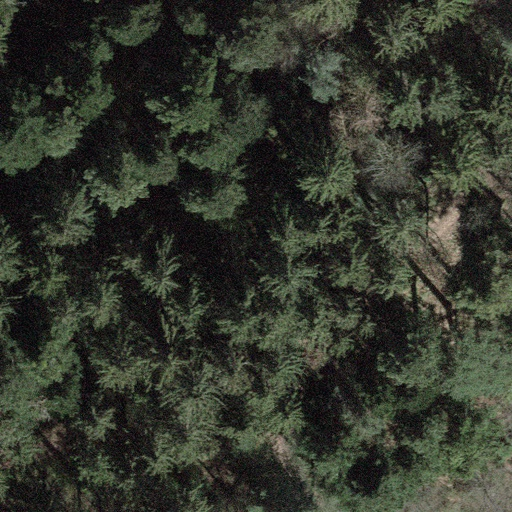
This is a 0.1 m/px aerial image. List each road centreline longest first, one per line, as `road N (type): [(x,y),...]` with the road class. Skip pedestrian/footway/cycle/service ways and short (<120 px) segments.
road 1 (track): [(511,131),(457,198),(237,394),(314,511)]
road 2 (track): [(237,394),(0,459)]
